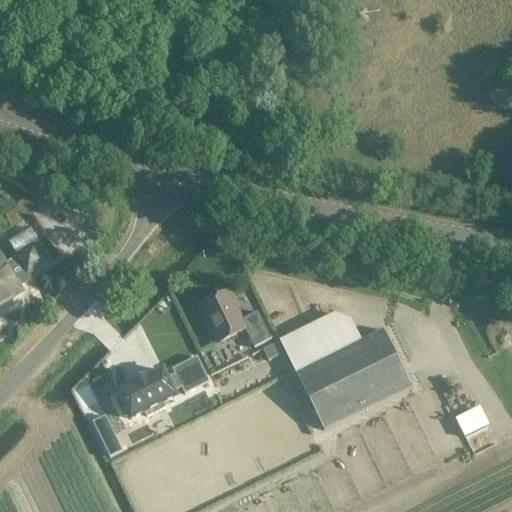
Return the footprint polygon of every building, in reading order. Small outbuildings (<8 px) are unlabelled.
[(3,305),(21,293),(16,284),(23,280),(21,276),(26,273),(28,274),(45,264),(34,247),(17,257),(20,263),(7,271),(0,258),(0,307),(2,306),(3,305)] [(271,341),(257,313),(241,321),(227,293),(200,306),(219,343),(245,331),(254,349),(271,341)] [(383,331),(361,342),(350,320),(335,315),(279,342),(324,431),(411,388),(383,331)] [(120,399),(116,401),(124,418),(129,416),(131,421),(145,414),(147,418),(165,409),(162,405),(163,405),(176,398),(174,393),(181,389),(185,396),(209,384),(196,359),(172,371),(175,376),(167,380),(162,371),(149,378),(147,379),(133,386),(118,394),(119,397),(120,399)] [(480,405),(455,417),(464,435),(488,424),(480,405)] [(105,417),(92,424),(110,459),(123,452),(105,417)]
